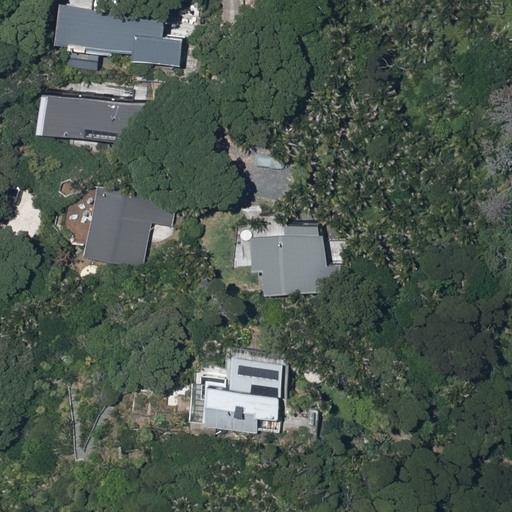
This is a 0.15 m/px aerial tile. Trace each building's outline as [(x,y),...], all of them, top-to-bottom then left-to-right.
[(179,71),(182,43),(163,41),(164,21),(57,10),(53,49),(133,58),(132,67),(179,71)] [(154,105),(45,96),(42,136),(151,144),(154,105)] [(287,153),(263,153),(262,188),(286,189),(287,153)] [(97,183),(83,253),(142,264),(150,221),(171,225),(176,198),(97,183)] [(262,270),(264,297),(341,290),(339,266),(323,267),(320,232),(249,239),(252,271),(262,270)] [(198,427),(255,432),(256,418),(277,420),(279,398),(281,398),(284,363),(230,358),(229,376),(203,373),(198,427)]
